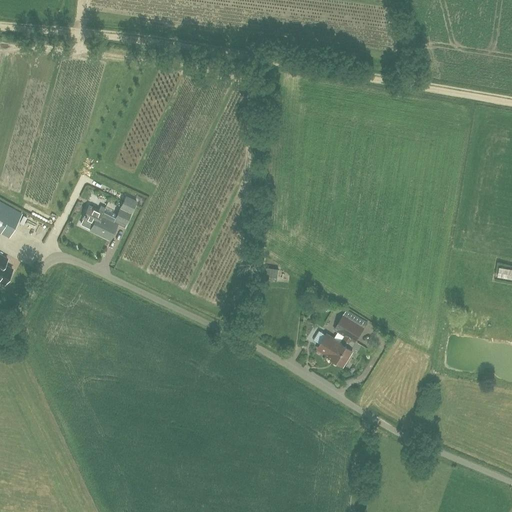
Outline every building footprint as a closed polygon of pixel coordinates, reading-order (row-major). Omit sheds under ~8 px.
[(110,240),(118,224),(125,228),(137,201),(126,196),(115,218),(89,205),(83,218),(84,219),(81,224),(91,229),(90,230),(110,240)] [(22,214),(0,201),(0,232),(9,237),(22,214)] [(37,249),(43,233),(20,224),(13,239),(37,249)] [(4,265),(7,259),(0,254),(0,281),(5,284),(12,270),(4,265)] [(345,345),(336,360),(343,365),(348,357),(350,358),(353,353),(351,352),(353,350),(351,349),(364,327),(344,315),(335,329),(345,336),(341,343),(345,345)] [(324,353),(336,360),(345,345),(341,343),(334,338),(331,337),(327,334),(326,335),(319,330),(314,339),(321,344),(318,349),(324,353)]
